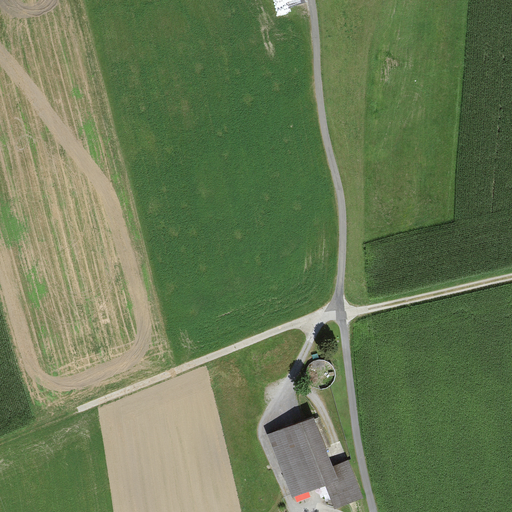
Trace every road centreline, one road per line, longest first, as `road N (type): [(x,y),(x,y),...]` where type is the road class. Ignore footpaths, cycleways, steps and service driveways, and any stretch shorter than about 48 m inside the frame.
road 1 (track): [(0,440),(270,330),(319,318)]
road 2 (track): [(311,0),(321,116),(344,223),(341,311)]
road 3 (track): [(319,318),(263,422),(263,437),(289,504),(328,511)]
road 4 (track): [(341,311),(373,511)]
road 5 (track): [(341,311),(511,273)]
